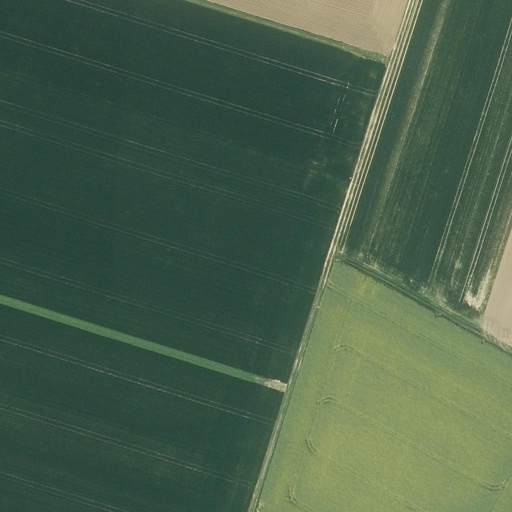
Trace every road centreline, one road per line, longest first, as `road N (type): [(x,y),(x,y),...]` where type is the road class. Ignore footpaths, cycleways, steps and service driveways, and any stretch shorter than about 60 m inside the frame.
road 1 (track): [(252,511),(411,0)]
road 2 (track): [(187,0),(391,64)]
road 3 (track): [(511,351),(333,252)]
